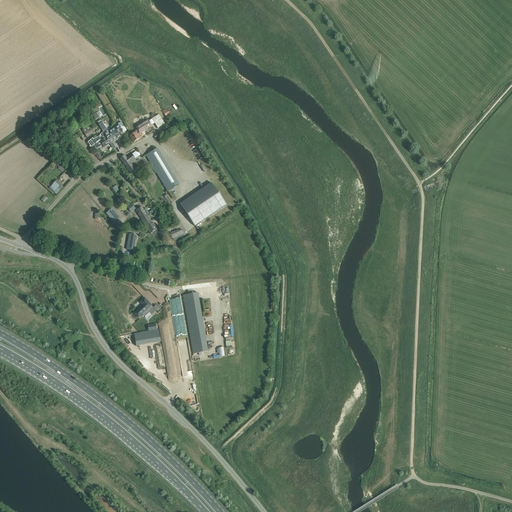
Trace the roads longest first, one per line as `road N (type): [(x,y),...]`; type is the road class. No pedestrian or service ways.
road 1 (unclassified): [(263,511),(201,438),(116,359),(67,268)]
road 2 (track): [(411,477),(418,183)]
road 3 (trunk): [(218,511),(126,421),(0,334)]
road 4 (trunk): [(0,349),(117,428),(204,511)]
road 5 (track): [(418,183),(309,21),(286,0)]
road 6 (residential): [(24,239),(87,170),(166,128)]
road 7 (residential): [(232,281),(156,286),(75,257)]
road 8 (track): [(418,183),(511,85)]
road 9 (track): [(0,150),(105,80)]
